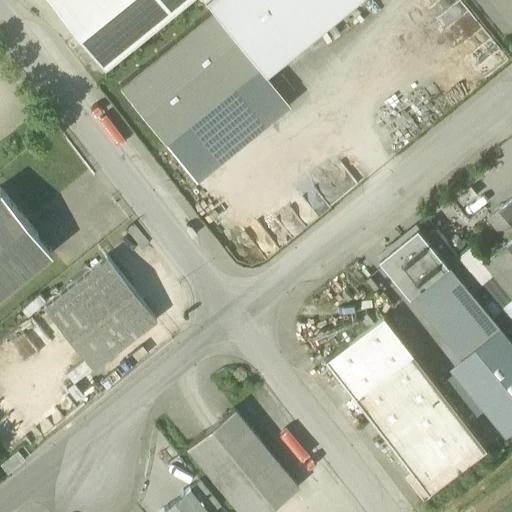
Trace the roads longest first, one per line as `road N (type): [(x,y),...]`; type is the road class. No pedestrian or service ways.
road 1 (residential): [(0,11),(244,318)]
road 2 (residential): [(244,318),(511,98)]
road 3 (residential): [(10,511),(244,318)]
road 4 (residential): [(244,318),(395,511)]
